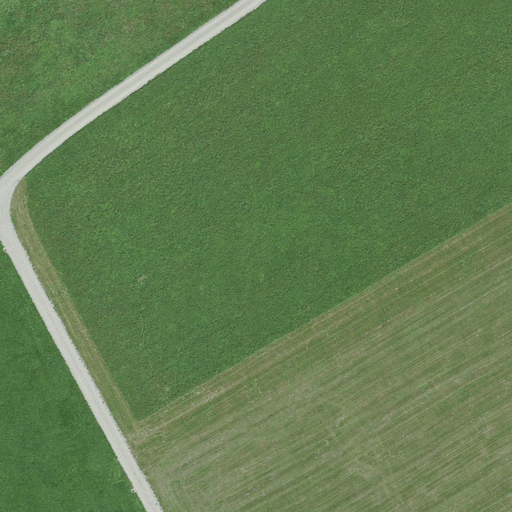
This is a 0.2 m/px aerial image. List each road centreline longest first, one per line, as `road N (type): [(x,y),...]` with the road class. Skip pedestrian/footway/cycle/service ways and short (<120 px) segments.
road 1 (track): [(0,223),(155,511)]
road 2 (track): [(255,0),(42,147),(0,188)]
